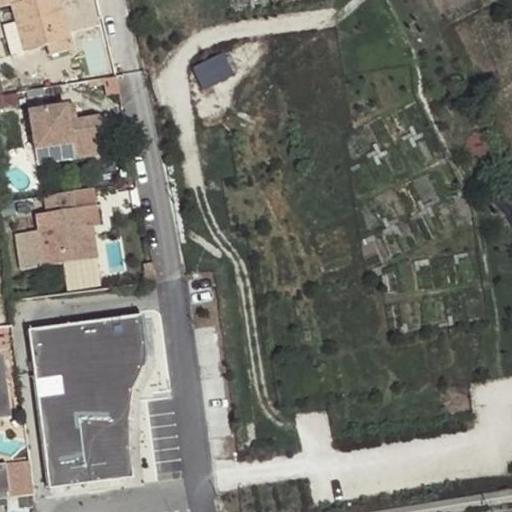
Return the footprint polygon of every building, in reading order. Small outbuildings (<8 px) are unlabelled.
[(69,49),(55,0),(28,0),(27,0),(26,0),(0,0),(0,8),(11,6),(23,52),(45,47),(49,55),(69,50),(69,49)] [(226,54),(195,67),(203,88),(235,75),(226,54)] [(71,110),(63,111),(66,127),(73,125),(71,110)] [(66,127),(63,111),(24,118),(31,158),(68,150),(71,165),(103,160),(96,121),(73,125),(66,127)] [(97,212),(94,194),(56,199),(59,217),(37,220),(45,273),(98,265),(94,238),(88,239),(86,232),(83,215),(97,212)] [(143,289),(154,288),(150,268),(139,270),(143,289)] [(146,355),(142,321),(29,337),(51,495),(135,483),(131,455),(126,425),(131,395),(146,369),(146,355)] [(0,420),(10,419),(3,357),(0,357),(0,420)] [(0,500),(34,496),(30,467),(13,468),(12,463),(0,464),(0,500)]
